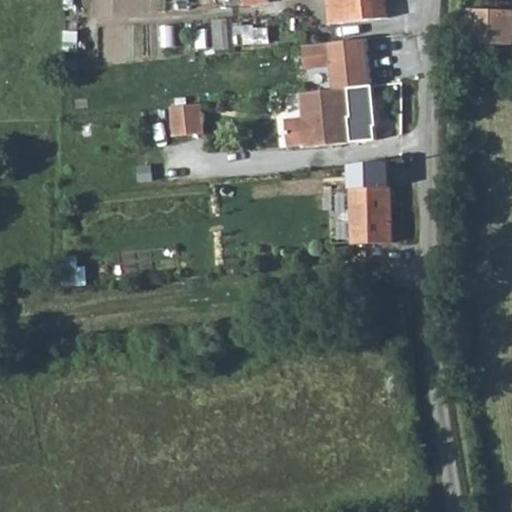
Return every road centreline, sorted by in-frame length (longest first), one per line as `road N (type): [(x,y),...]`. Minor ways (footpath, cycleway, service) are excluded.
road 1 (unclassified): [(433,0),(434,373),(454,511)]
road 2 (track): [(0,323),(432,266)]
